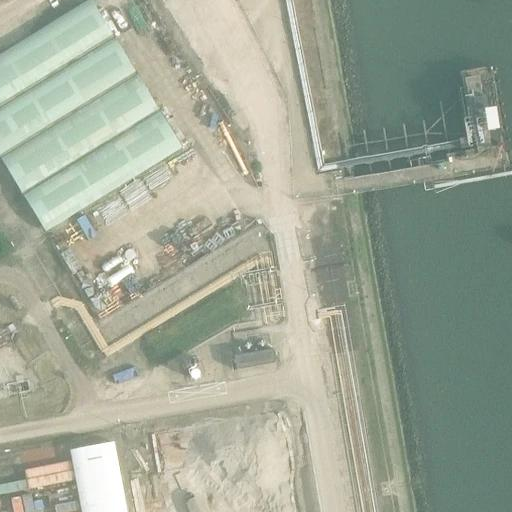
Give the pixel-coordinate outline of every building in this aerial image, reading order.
[(0,106),(112,37),(89,0),(87,0),(0,54),(0,106)] [(0,157),(136,74),(112,37),(0,106),(0,157)] [(0,159),(22,195),(158,110),(136,74),(0,157),(0,159)] [(45,232),(182,148),(158,110),(22,195),(45,232)] [(273,357),(233,363),(235,377),(275,372),(273,357)] [(131,511),(118,436),(74,444),(86,511),(131,511)]
